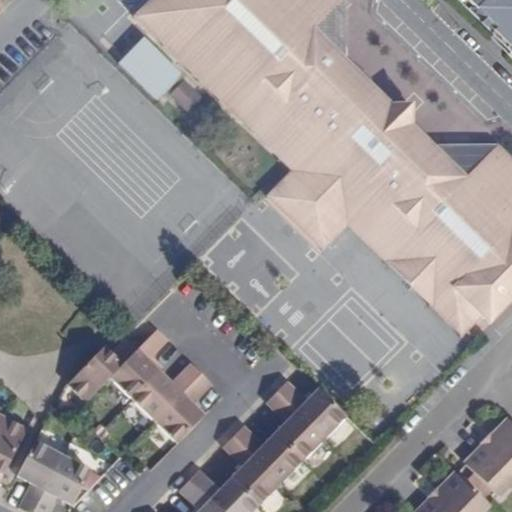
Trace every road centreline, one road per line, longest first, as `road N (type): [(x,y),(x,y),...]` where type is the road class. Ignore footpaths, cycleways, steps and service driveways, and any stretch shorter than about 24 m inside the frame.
road 1 (residential): [(126,511),(253,383),(177,303)]
road 2 (residential): [(485,372),(346,511)]
road 3 (residential): [(511,108),(401,0)]
